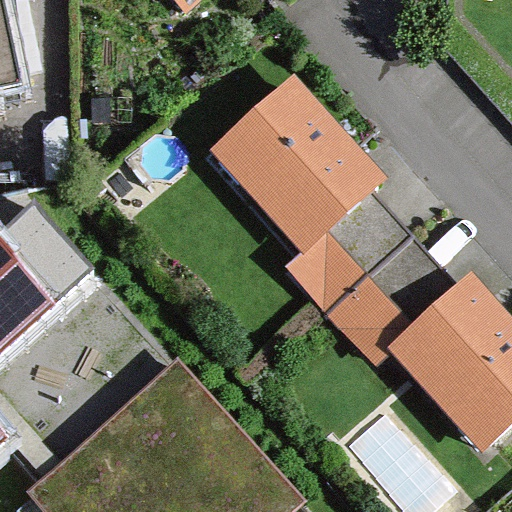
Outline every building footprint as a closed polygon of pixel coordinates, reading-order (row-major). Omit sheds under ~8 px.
[(155,0),(181,27),(208,0),(155,0)] [(0,83),(15,80),(0,6),(0,83)] [(375,188),(284,79),(203,149),(296,257),(375,188)] [(296,257),(286,266),(326,309),(413,231),(375,188),(296,257)] [(413,231),(326,309),(368,357),(376,349),(456,275),(413,231)] [(0,350),(65,299),(0,235),(0,350)] [(511,427),(511,336),(456,275),(376,349),(477,459),(511,427)] [(310,511),(181,361),(23,496),(36,511),(310,511)]
